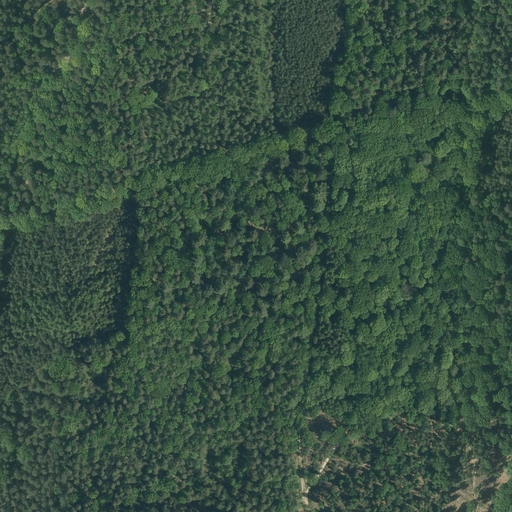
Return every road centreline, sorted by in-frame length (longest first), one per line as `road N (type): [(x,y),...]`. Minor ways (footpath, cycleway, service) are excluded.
road 1 (track): [(0,223),(332,129)]
road 2 (track): [(301,405),(182,437),(110,440),(77,483),(0,506)]
road 3 (track): [(332,129),(301,405)]
road 4 (track): [(474,105),(458,271),(463,311),(476,329)]
road 5 (track): [(468,336),(403,398),(340,441),(305,485)]
road 6 (track): [(68,55),(232,0)]
road 7 (track): [(332,129),(474,105)]
road 8 (track): [(68,55),(0,166)]
road 9 (track): [(344,0),(332,129)]
